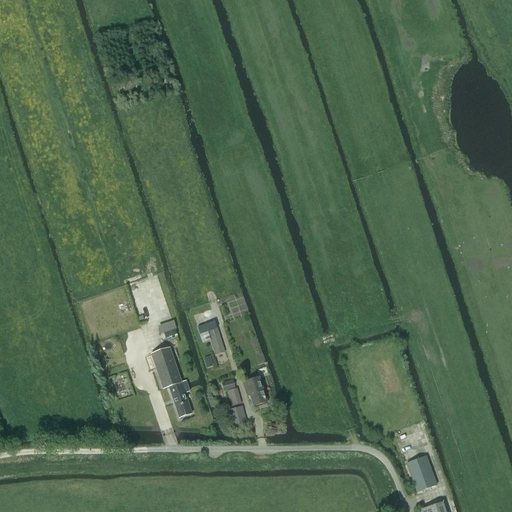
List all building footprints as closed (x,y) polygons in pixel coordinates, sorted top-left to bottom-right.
[(161,335),(176,330),(173,322),(158,327),(161,335)] [(216,329),(199,335),(202,343),(210,341),(215,356),(224,353),(216,329)] [(184,394),(189,392),(185,382),(181,383),(169,349),(151,355),(163,390),(168,388),(179,419),(191,414),(184,394)] [(250,395),(253,407),(266,403),(258,379),(243,384),(247,396),(250,395)] [(235,389),(226,392),(231,407),(238,405),(241,404),(237,389),(235,389)] [(241,408),(229,411),(233,427),(245,423),(241,408)] [(426,457),(406,465),(416,493),(436,486),(426,457)]
